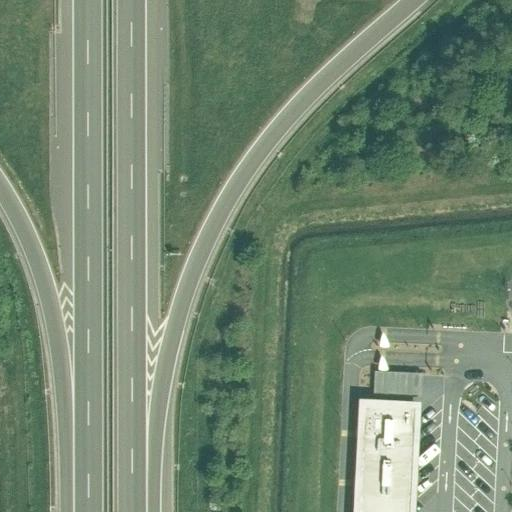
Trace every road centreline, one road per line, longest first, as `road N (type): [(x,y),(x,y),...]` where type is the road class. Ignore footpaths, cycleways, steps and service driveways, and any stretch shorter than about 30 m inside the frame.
road 1 (motorway): [(130,451),(196,262),(256,153),(410,0)]
road 2 (motorway): [(130,451),(130,0)]
road 3 (motorway): [(88,0),(87,398)]
road 4 (motorway): [(0,190),(44,277),(87,398)]
